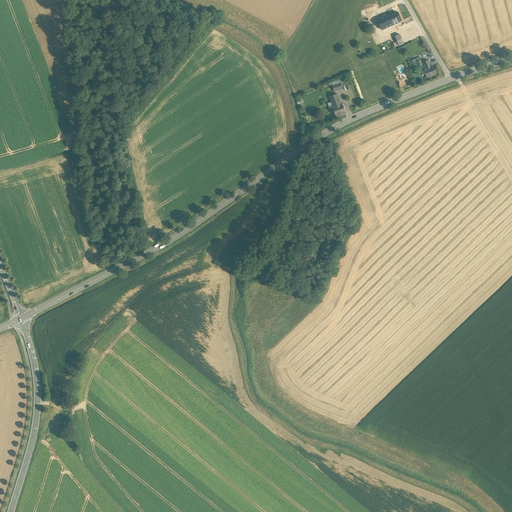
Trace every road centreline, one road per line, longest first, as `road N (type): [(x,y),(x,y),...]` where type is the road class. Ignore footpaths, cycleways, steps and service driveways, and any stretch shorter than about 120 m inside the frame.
road 1 (secondary): [(21,317),(177,236),(331,129),(511,58)]
road 2 (secondary): [(11,511),(37,403),(21,317)]
